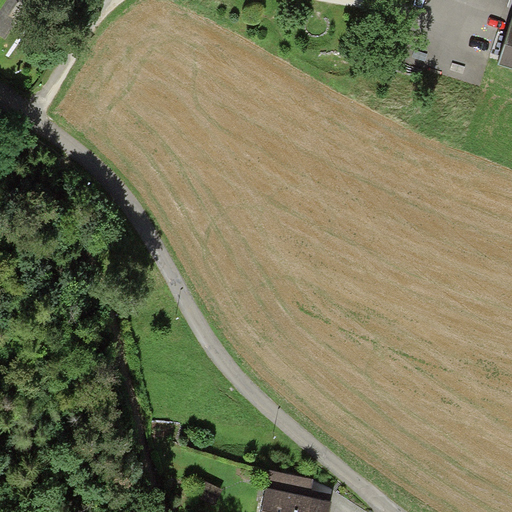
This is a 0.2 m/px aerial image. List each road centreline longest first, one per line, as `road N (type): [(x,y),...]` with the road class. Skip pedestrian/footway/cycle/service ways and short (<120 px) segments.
road 1 (residential): [(0,94),(120,194),(220,364),(386,511)]
road 2 (track): [(25,115),(111,0)]
